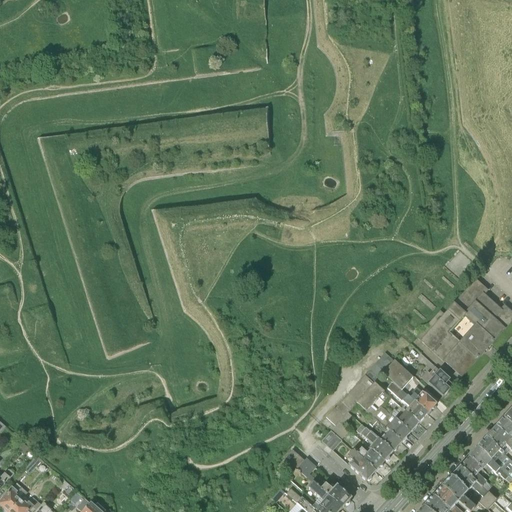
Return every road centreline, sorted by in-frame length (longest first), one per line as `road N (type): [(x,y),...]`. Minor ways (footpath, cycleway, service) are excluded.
road 1 (track): [(307,0),(299,150),(284,165),(142,206),(139,243),(163,333),(156,361)]
road 2 (residential): [(511,348),(372,502)]
road 3 (secondary): [(384,511),(511,370)]
road 4 (residential): [(372,502),(308,435),(360,370)]
road 5 (residential): [(406,511),(511,395)]
